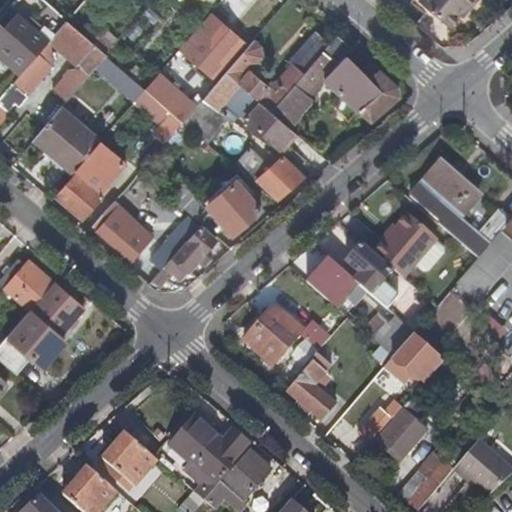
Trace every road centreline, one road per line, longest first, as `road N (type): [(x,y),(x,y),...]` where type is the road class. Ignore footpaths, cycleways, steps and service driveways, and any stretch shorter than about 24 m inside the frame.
road 1 (residential): [(173,338),(453,89)]
road 2 (residential): [(173,338),(371,511)]
road 3 (residential): [(0,188),(173,338)]
road 4 (residential): [(0,484),(173,338)]
road 5 (residential): [(453,89),(350,0)]
